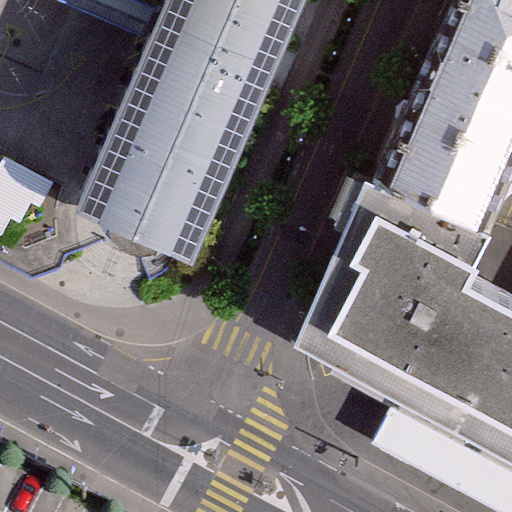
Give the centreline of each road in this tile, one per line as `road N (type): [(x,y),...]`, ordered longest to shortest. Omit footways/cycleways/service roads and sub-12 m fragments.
road 1 (residential): [(194,449),(392,0)]
road 2 (primary): [(0,338),(194,449)]
road 3 (primary): [(194,449),(311,511)]
